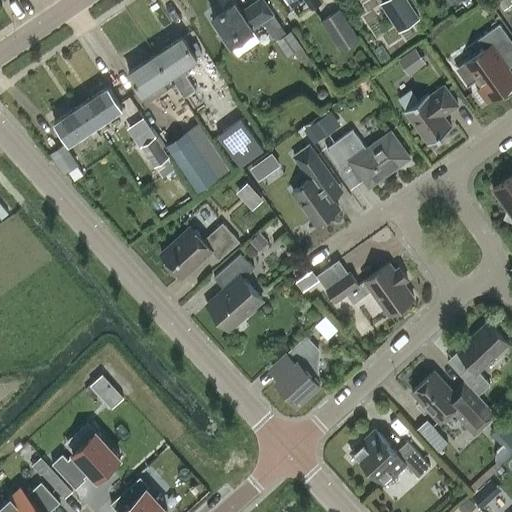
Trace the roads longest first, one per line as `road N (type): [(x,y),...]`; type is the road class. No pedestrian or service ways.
road 1 (unclassified): [(291,451),(0,128)]
road 2 (residential): [(291,451),(458,296)]
road 3 (residential): [(488,270),(503,253),(442,177)]
